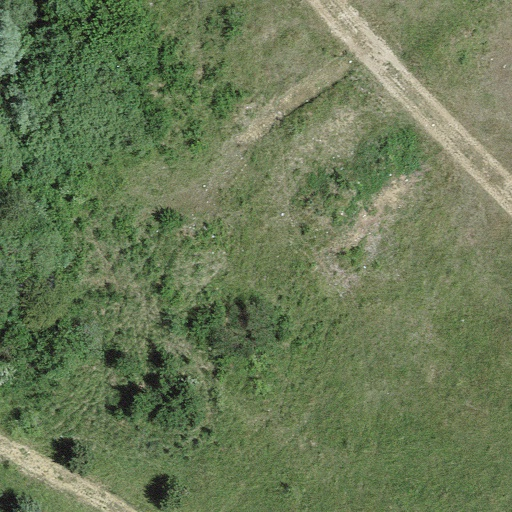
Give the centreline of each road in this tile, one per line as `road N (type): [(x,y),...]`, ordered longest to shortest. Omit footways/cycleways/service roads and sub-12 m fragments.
road 1 (track): [(511,185),(339,0)]
road 2 (track): [(0,446),(124,511)]
